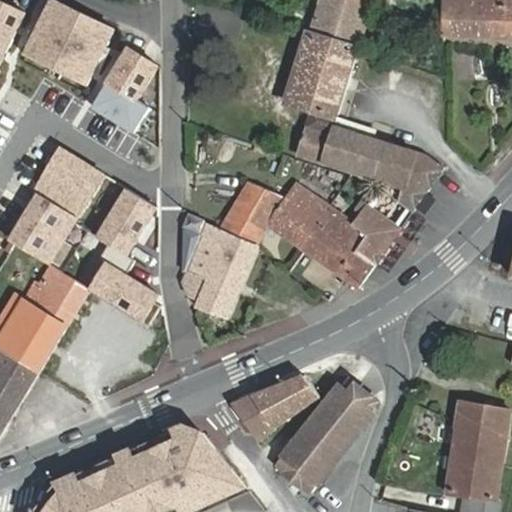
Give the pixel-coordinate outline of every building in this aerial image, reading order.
[(324,0),(313,37),(359,52),(373,9),(346,0),(324,0)] [(346,0),(373,9),(375,0),(346,0)] [(511,36),(511,0),(445,0),(446,32),(446,35),(511,36)] [(308,129),(300,154),(356,173),(380,180),(392,146),(335,127),(359,52),(313,37),(309,36),(288,104),(312,113),(308,129)] [(288,151),(300,154),(308,129),(296,124),(288,151)] [(148,202),(64,151),(60,149),(43,178),(25,167),(18,177),(16,181),(83,221),(77,230),(116,253),(148,202)] [(252,184),(225,230),(260,245),(271,225),(307,251),(322,230),(317,227),(332,206),(301,184),(289,199),(252,184)] [(307,251),(360,289),(376,266),(388,275),(426,223),(414,215),(401,228),(363,200),(349,219),(332,206),(317,227),(322,230),(307,251)] [(228,321),(260,245),(225,230),(193,216),(188,232),(186,274),(190,275),(187,283),(193,298),(206,304),(203,310),(228,321)] [(511,240),(491,272),(511,277),(511,240)] [(92,291),(75,281),(54,268),(43,287),(38,284),(28,301),(18,296),(0,326),(0,347),(43,373),(92,291)] [(75,281),(92,291),(96,281),(81,272),(75,281)] [(0,347),(0,445),(43,373),(0,347)] [(256,400),(278,430),(322,398),(308,378),(256,400)] [(306,488),(314,494),(379,408),(382,402),(349,379),(282,469),(289,474),(287,478),(303,490),(306,488)] [(237,408),(260,442),(278,430),(256,400),(237,408)] [(463,511),(500,511),(502,503),(499,503),(511,418),(511,412),(464,405),(450,498),(466,500),(463,511)] [(87,484),(72,491),(49,499),(37,511),(201,511),(248,492),(235,474),(226,478),(216,456),(220,454),(208,438),(191,430),(182,434),(185,440),(171,446),(168,440),(146,449),(150,458),(135,464),(120,470),(117,462),(84,476),(87,484)] [(182,434),(168,440),(171,446),(185,440),(182,434)] [(146,449),(131,455),(135,464),(150,458),(146,449)] [(235,474),(220,454),(216,456),(226,478),(235,474)] [(69,482),(72,491),(87,484),(84,476),(69,482)]
